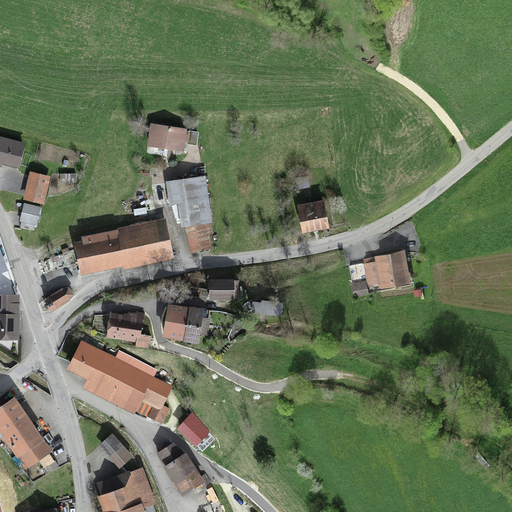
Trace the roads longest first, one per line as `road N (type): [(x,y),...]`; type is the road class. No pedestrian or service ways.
road 1 (tertiary): [(511,128),(377,226),(304,248),(106,282),(39,328)]
road 2 (track): [(428,401),(333,373),(307,374),(263,393),(161,346),(156,307)]
road 3 (secondary): [(48,353),(78,459),(83,511)]
road 4 (track): [(464,167),(448,123),(372,59)]
